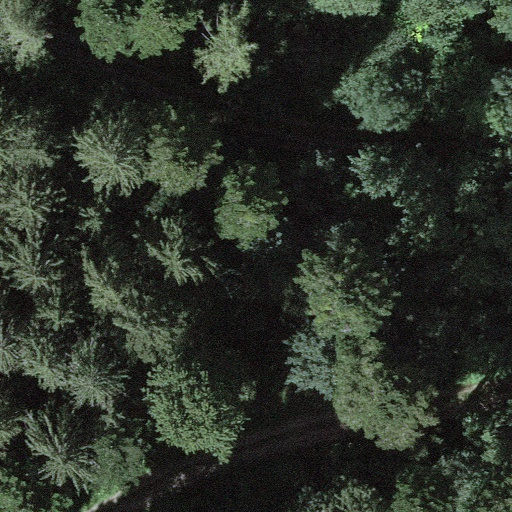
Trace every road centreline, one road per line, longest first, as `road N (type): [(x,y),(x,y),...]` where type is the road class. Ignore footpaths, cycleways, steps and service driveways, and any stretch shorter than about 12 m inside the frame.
road 1 (track): [(0,30),(282,131),(459,141),(511,132)]
road 2 (track): [(86,511),(150,478),(398,397),(511,377)]
